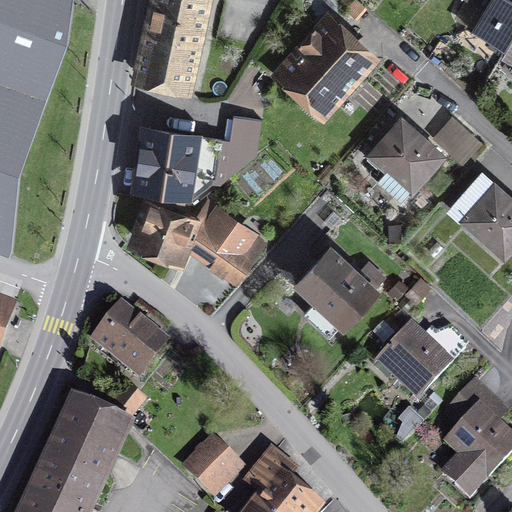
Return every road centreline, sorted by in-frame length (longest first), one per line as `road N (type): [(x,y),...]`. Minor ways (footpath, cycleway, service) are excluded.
road 1 (residential): [(79,255),(139,281),(208,334),(368,511)]
road 2 (secondary): [(79,255),(122,0)]
road 3 (secondary): [(0,464),(48,357),(79,255)]
road 4 (residential): [(511,149),(376,31)]
